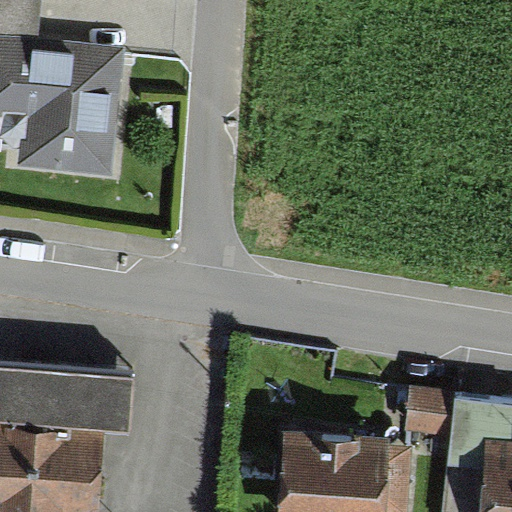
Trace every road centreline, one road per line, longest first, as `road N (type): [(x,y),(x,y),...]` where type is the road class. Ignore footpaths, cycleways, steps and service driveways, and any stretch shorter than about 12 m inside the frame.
road 1 (residential): [(511,343),(201,293)]
road 2 (residential): [(225,0),(201,293)]
road 3 (residential): [(201,293),(0,265)]
